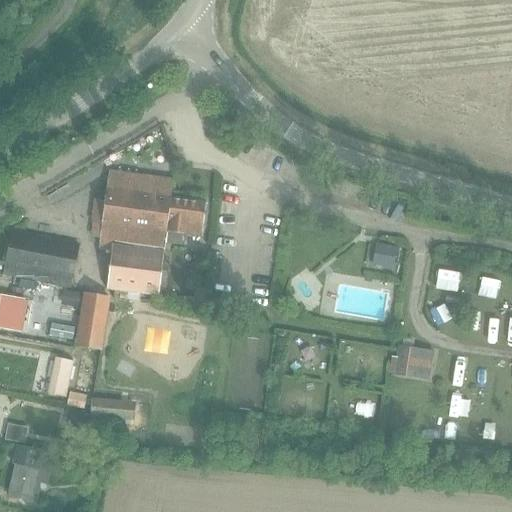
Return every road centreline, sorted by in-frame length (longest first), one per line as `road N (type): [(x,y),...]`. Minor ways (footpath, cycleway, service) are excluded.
road 1 (unclassified): [(511,207),(300,138),(192,38)]
road 2 (unclassified): [(0,149),(192,38)]
